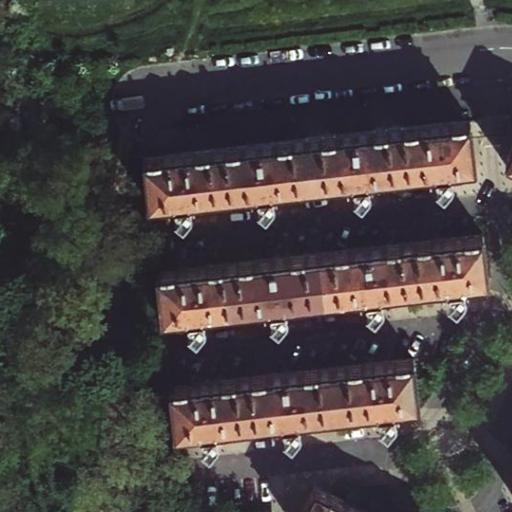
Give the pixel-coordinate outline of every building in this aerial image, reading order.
[(469,121),(144,155),(148,201),(167,199),(167,208),(182,219),(205,195),(238,191),(265,211),(287,186),(337,181),(360,202),(383,177),(413,173),(443,194),(457,177),(465,168),(473,167),(469,121)] [(511,142),(503,162),(511,166),(511,142)] [(482,234),(155,269),(160,315),(178,313),(179,320),(194,334),(217,309),(253,305),(277,326),(301,300),(350,295),(373,316),(396,289),(433,286),(455,307),(478,281),(486,280),(482,234)] [(412,358),(168,384),(173,432),(189,430),(190,437),(205,447),(227,425),(266,421),(287,440),(310,416),(360,410),(384,429),(406,405),(417,404),(412,358)] [(368,511),(313,486),(300,511),(368,511)]
